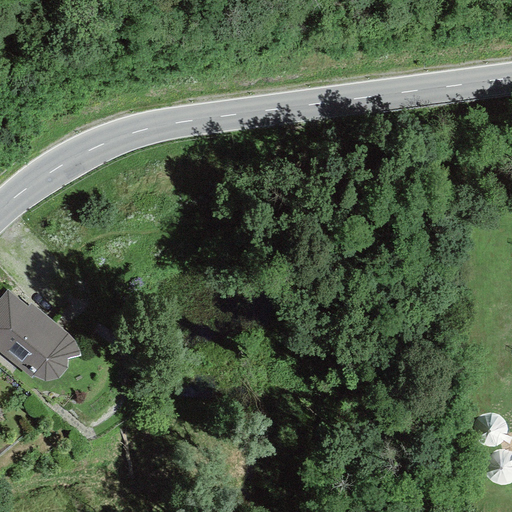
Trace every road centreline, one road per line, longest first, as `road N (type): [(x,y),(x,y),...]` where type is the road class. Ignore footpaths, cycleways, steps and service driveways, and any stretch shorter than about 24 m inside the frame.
road 1 (secondary): [(291,107),(131,136),(50,169),(0,215)]
road 2 (secondary): [(511,78),(291,107)]
